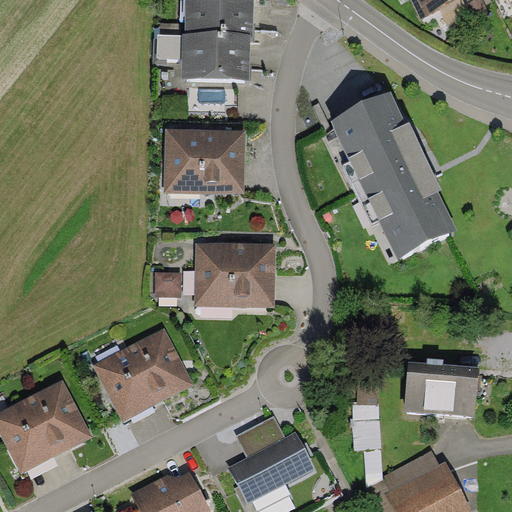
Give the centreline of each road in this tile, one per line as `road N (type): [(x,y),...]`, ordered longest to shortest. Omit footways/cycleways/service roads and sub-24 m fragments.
road 1 (residential): [(302,357),(317,336),(326,294),(290,175),(289,89),(308,26),(326,0)]
road 2 (residential): [(41,511),(272,390)]
road 3 (tertiary): [(338,0),(423,61),(511,99)]
